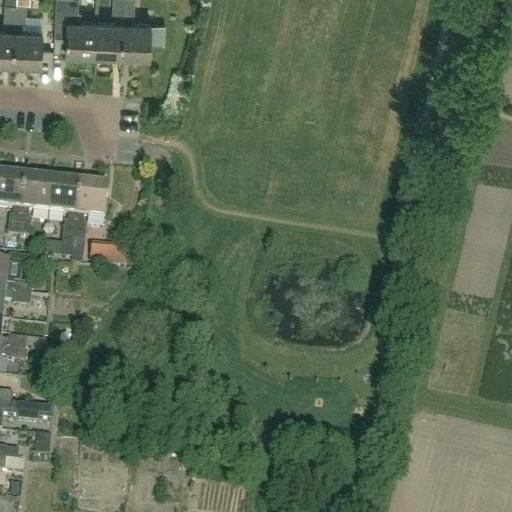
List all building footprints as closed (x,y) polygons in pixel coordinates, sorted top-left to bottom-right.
[(56,0),(55,37),(67,37),(66,53),(94,54),(95,22),(81,22),(81,12),(79,12),(79,0),(56,0)] [(95,22),(94,54),(122,55),(124,0),(112,0),(112,15),(115,15),(115,23),(95,22)] [(124,0),(122,55),(150,56),(151,25),(131,24),(131,15),(134,16),(134,0),(124,0)] [(7,31),(0,30),(0,62),(14,63),(15,5),(5,5),(4,22),(7,23),(7,31)] [(26,6),(15,5),(14,63),(42,64),(43,32),(22,32),(23,23),(26,23),(26,6)] [(25,178),(0,175),(0,207),(14,209),(13,217),(10,217),(8,235),(19,236),(25,178)] [(29,211),(49,213),(53,181),(25,178),(19,236),(29,237),(31,219),(28,219),(29,211)] [(80,184),(53,181),(49,213),(69,215),(68,223),(65,223),(63,241),(74,242),(80,184)] [(108,187),(80,184),(74,242),(85,243),(87,225),(83,225),(84,217),(105,219),(108,187)] [(84,255),(126,261),(128,243),(86,237),(84,255)] [(0,292),(31,295),(32,284),(15,283),(14,286),(6,285),(8,264),(0,263),(0,292)] [(30,306),(31,295),(0,292),(0,319),(2,320),(4,300),(13,301),(12,304),(30,306)] [(2,320),(0,319),(0,347),(25,350),(27,339),(9,338),(9,341),(0,340),(2,320)] [(25,350),(0,347),(0,355),(7,356),(7,359),(24,361),(25,350)] [(0,403),(12,405),(13,394),(0,392),(0,403)] [(0,431),(1,431),(2,415),(11,416),(12,405),(0,403),(0,431)] [(12,405),(11,416),(18,416),(18,420),(38,422),(38,418),(52,420),(54,409),(12,405)]
